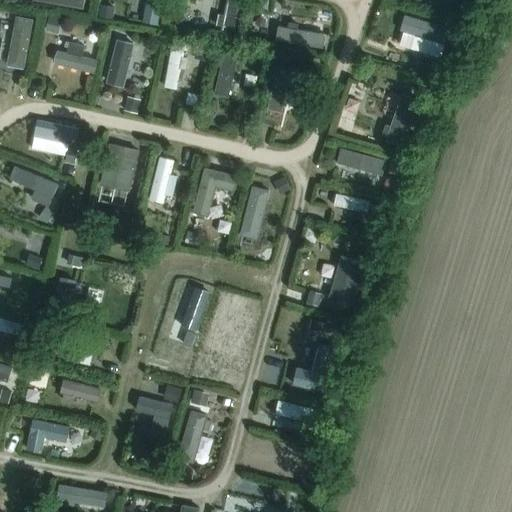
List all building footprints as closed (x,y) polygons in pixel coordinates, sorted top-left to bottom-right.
[(171,0),(158,0),(156,14),(169,16),(171,0)] [(198,0),(196,4),(221,16),(228,0),(198,0)] [(0,33),(7,35),(11,8),(0,6),(0,33)] [(445,54),(461,56),(466,17),(411,9),(409,24),(448,29),(445,54)] [(290,32),(323,37),(325,23),(292,18),(290,32)] [(416,49),(441,55),(446,37),(421,31),(416,49)] [(189,81),(198,38),(185,35),(177,78),(189,81)] [(125,48),(123,72),(140,73),(141,49),(125,48)] [(268,79),(270,67),(257,64),(255,76),(268,79)] [(302,103),(304,82),(285,80),(283,101),(302,103)] [(415,85),(399,132),(422,139),(438,92),(415,85)] [(89,135),(93,121),(51,111),(47,124),(89,135)] [(123,136),(112,192),(142,197),(153,141),(123,136)] [(354,140),(350,155),(395,167),(399,152),(354,140)] [(170,148),(164,193),(180,195),(186,151),(170,148)] [(50,181),(46,192),(67,199),(75,175),(26,159),(22,172),(50,181)] [(208,206),(225,210),(234,163),(217,159),(208,206)] [(277,229),(278,178),(260,178),(259,229),(277,229)] [(349,186),(347,199),(381,203),(383,191),(349,186)] [(317,231),(329,235),(335,219),(323,214),(317,231)] [(60,240),(62,226),(25,220),(23,234),(60,240)] [(339,294),(365,302),(381,255),(355,246),(339,294)] [(0,321),(24,325),(26,313),(0,307),(0,321)] [(0,366),(20,372),(23,359),(0,352),(0,366)] [(155,384),(149,399),(184,412),(190,398),(155,384)] [(292,391),(288,407),(314,414),(319,398),(292,391)] [(0,418),(12,422),(16,403),(0,399),(0,418)] [(194,446),(222,453),(227,432),(219,430),(225,405),(205,401),(194,446)] [(80,435),(84,421),(47,412),(40,440),(58,445),(62,430),(80,435)] [(286,437),(282,449),(305,455),(308,443),(286,437)] [(175,462),(177,449),(163,447),(161,460),(175,462)] [(119,499),(120,483),(73,479),(72,494),(119,499)]
